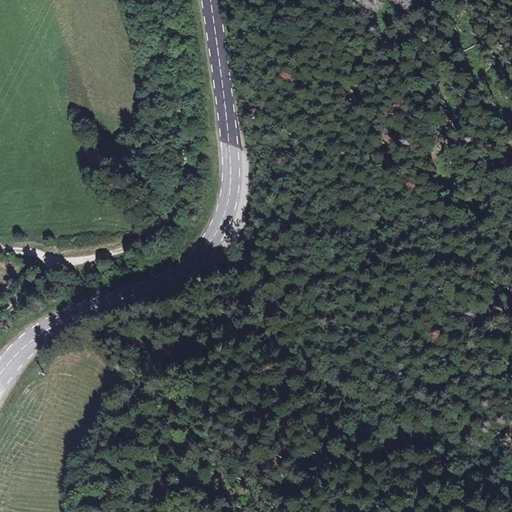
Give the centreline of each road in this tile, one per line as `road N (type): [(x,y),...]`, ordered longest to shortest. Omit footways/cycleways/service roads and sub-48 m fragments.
road 1 (secondary): [(210,0),(231,164),(229,199),(213,236),(165,281),(34,339),(0,375)]
road 2 (track): [(170,0),(183,132),(180,199),(166,231),(119,254),(68,263),(0,251)]
road 3 (track): [(474,0),(470,77),(511,149)]
